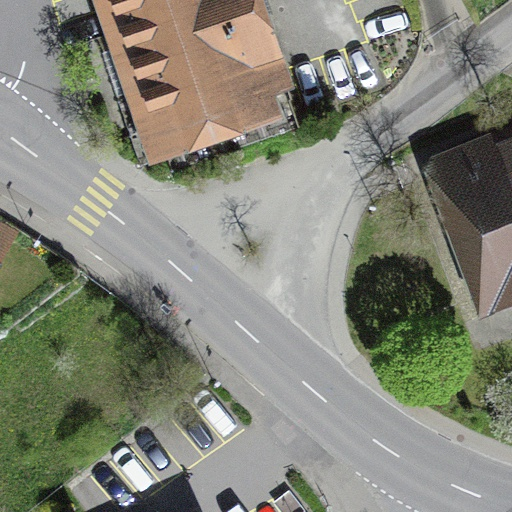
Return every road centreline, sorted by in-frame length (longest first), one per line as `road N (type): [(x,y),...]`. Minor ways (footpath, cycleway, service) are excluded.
road 1 (residential): [(511,33),(342,156),(198,286)]
road 2 (secondary): [(511,507),(391,452),(198,286)]
road 3 (secondary): [(198,286),(94,198),(0,137)]
road 4 (residential): [(0,137),(33,34),(21,0)]
